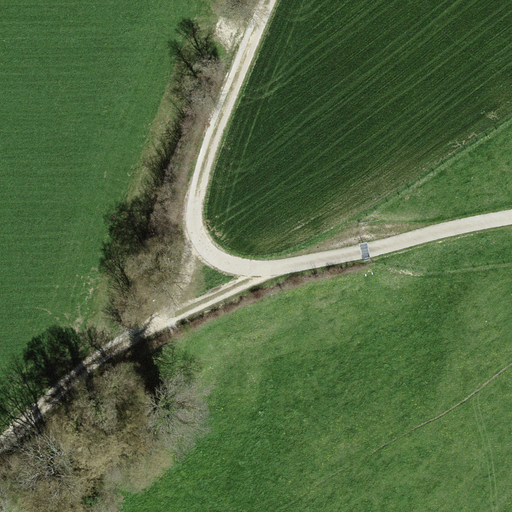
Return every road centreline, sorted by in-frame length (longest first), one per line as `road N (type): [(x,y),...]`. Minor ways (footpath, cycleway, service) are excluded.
road 1 (track): [(511,216),(272,269),(124,339),(0,443)]
road 2 (track): [(272,269),(218,259),(194,222),(208,150),(267,0)]
